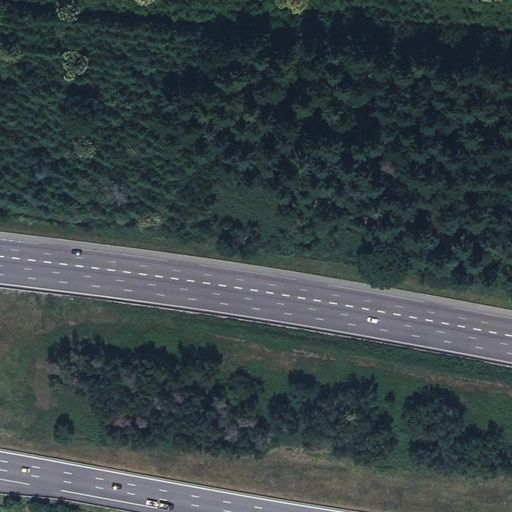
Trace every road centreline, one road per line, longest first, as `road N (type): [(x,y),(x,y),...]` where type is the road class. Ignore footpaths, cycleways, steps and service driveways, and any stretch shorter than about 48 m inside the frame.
road 1 (motorway): [(511,336),(0,257)]
road 2 (track): [(0,1),(511,53)]
road 3 (motorway): [(0,465),(258,511)]
